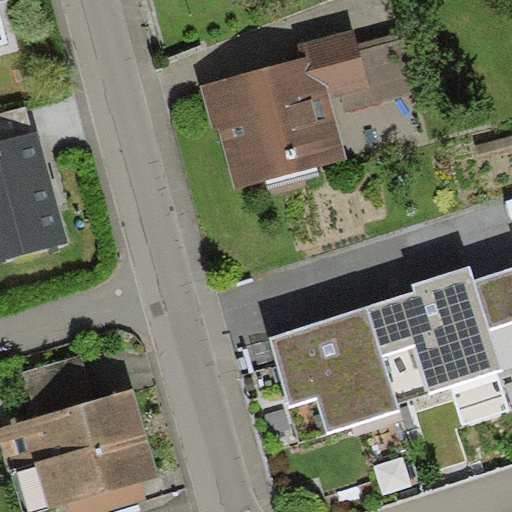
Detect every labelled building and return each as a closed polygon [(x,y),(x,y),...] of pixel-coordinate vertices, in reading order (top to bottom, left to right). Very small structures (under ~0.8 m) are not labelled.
[(305,61),(201,89),(213,133),(218,132),(235,193),(346,163),(329,102),(342,98),(369,91),(357,46),(353,32),(301,46),(305,61)] [(404,33),(357,46),(369,91),(342,98),(346,113),(420,93),(404,33)] [(0,145),(33,137),(26,109),(0,115),(0,145)] [(0,145),(0,263),(69,245),(39,135),(33,137),(0,145)] [(417,293),(366,310),(383,359),(413,349),(429,396),(503,372),(491,335),(474,284),(470,271),(435,282),(415,288),(417,293)] [(511,272),(474,284),(491,335),(511,328),(511,272)] [(383,359),(366,310),(332,320),(267,341),(290,411),(314,403),(325,438),(400,414),(383,359)] [(132,391),(0,430),(0,444),(9,474),(34,467),(47,511),(54,511),(68,508),(69,511),(106,511),(149,500),(145,486),(159,482),(132,391)]
